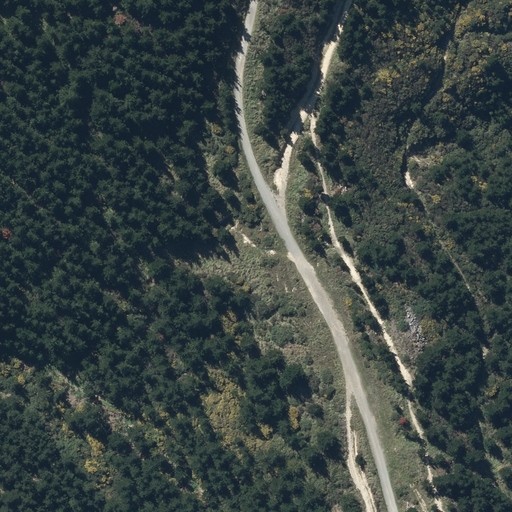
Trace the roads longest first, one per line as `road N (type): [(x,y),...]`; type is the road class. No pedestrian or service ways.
road 1 (track): [(389,511),(340,336),(245,135),(238,66),(252,0)]
road 2 (track): [(370,442),(420,448),(511,489)]
